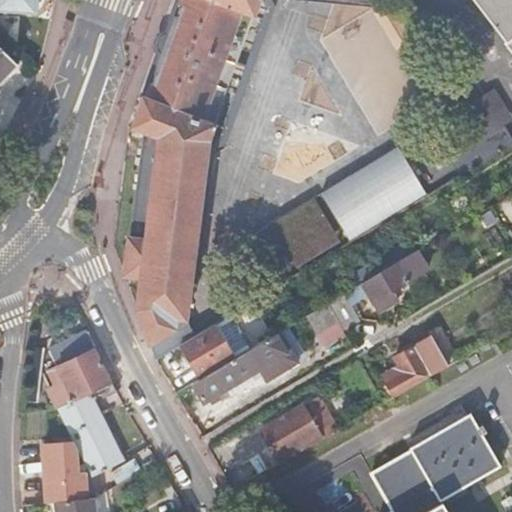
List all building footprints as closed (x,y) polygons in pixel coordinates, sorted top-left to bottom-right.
[(0,0),(0,9),(32,12),(33,0),(0,0)] [(138,312),(156,360),(180,345),(195,336),(187,323),(184,318),(207,142),(258,0),(472,0),(511,51),(511,0),(180,0),(169,33),(164,34),(160,36),(157,39),(155,42),(155,46),(155,50),(161,56),(146,98),(143,98),(132,127),(142,131),(124,274),(143,277),(138,312)] [(0,48),(0,78),(15,63),(0,48)] [(468,107),(486,141),(502,131),(506,128),(511,125),(511,120),(496,92),(468,107)] [(398,148),(322,194),(351,242),(427,196),(398,148)] [(496,222),(490,211),(480,217),(487,228),(496,222)] [(409,281),(397,261),(327,303),(342,329),(359,319),(350,305),(367,294),(379,312),(398,301),(392,291),(409,281)] [(335,322),(318,331),(325,344),(342,335),(335,322)] [(195,336),(180,345),(200,379),(235,358),(214,324),(195,336)] [(270,337),(235,358),(200,379),(192,384),(203,403),(220,393),(226,389),(260,369),(261,372),(283,359),(270,337)] [(381,376),(393,397),(447,366),(431,337),(393,358),(399,369),(395,371),(393,368),(381,376)] [(79,445),(94,474),(126,457),(91,391),(114,379),(95,344),(49,369),(57,384),(48,388),(75,438),(79,445)] [(259,426),(280,462),(331,433),(311,398),(259,426)] [(447,511),(440,500),(500,466),(482,434),(486,432),(481,424),(478,426),(470,414),(409,448),(411,450),(370,473),(392,511),(447,511)] [(91,490),(90,470),(82,470),(79,445),(75,438),(44,439),(46,498),(77,497),(92,496),(91,490)] [(116,483),(139,470),(132,458),(109,471),(116,483)] [(99,511),(98,495),(92,496),(77,497),(77,501),(60,503),(58,502),(59,511),(99,511)]
